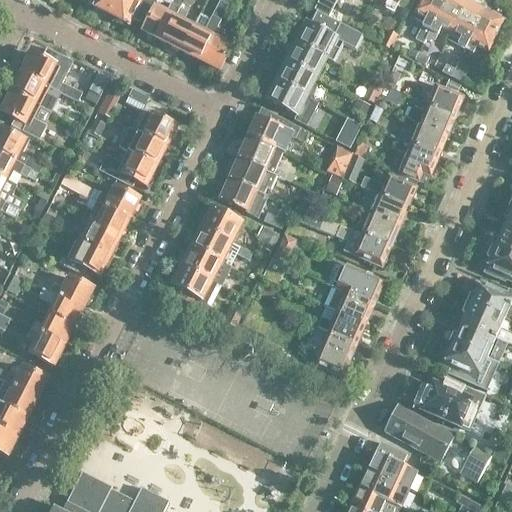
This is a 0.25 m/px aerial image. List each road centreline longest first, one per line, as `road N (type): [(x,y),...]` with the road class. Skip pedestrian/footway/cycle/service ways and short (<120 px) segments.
road 1 (residential): [(321,511),(511,83)]
road 2 (residential): [(17,511),(223,112)]
road 3 (residential): [(223,112),(23,9)]
road 4 (residential): [(223,112),(280,0)]
